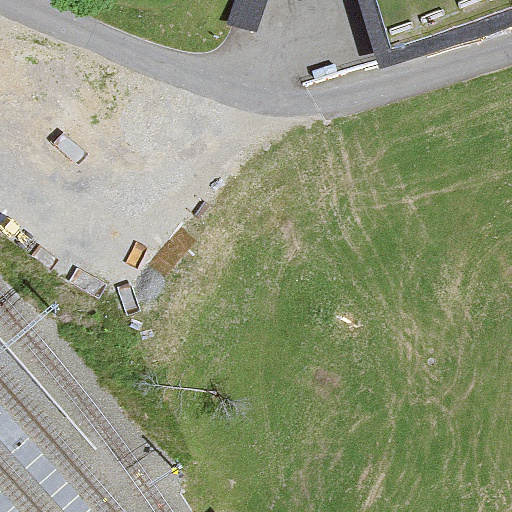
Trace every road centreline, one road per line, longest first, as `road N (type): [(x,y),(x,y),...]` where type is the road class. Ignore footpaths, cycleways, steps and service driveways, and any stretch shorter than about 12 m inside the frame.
road 1 (track): [(9,0),(244,99),(294,104),(511,48)]
road 2 (track): [(244,99),(274,49),(324,0)]
